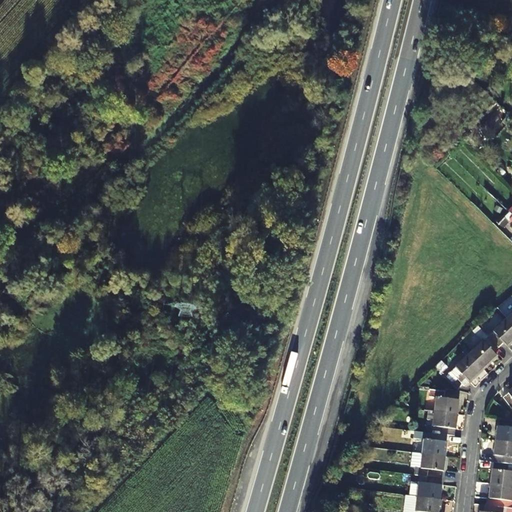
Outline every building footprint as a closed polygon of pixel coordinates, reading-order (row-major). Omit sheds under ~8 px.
[(507,39),(511,34),(511,26),(509,24),(501,33),(507,39)] [(505,317),(511,311),(504,302),(497,308),(505,317)] [(496,331),(492,328),(487,333),(490,336),(500,347),(505,342),(508,345),(511,341),(511,322),(509,319),(496,331)] [(471,354),(484,367),(498,355),(495,352),(500,347),(490,336),(487,333),(479,325),(475,328),(474,330),(484,341),(471,354)] [(449,377),(464,387),(484,367),(471,354),(453,371),(451,370),(446,375),(449,377)] [(446,397),(438,397),(436,411),(459,414),(461,392),(447,391),(446,397)] [(449,435),(456,435),(459,414),(436,411),(429,411),(427,432),(449,435)] [(511,441),(511,419),(500,418),(498,440),(511,441)] [(413,438),(426,440),(424,453),(446,456),(449,435),(427,432),(414,431),(413,438)] [(511,441),(498,440),(495,462),(511,463),(511,441)] [(421,475),(444,477),(446,456),(424,453),(413,452),(412,466),(416,467),(416,474),(421,475)] [(511,463),(495,462),(493,483),(511,485),(511,463)] [(444,477),(421,475),(419,497),(441,499),(444,477)] [(511,485),(493,483),(490,505),(511,507),(511,485)] [(439,511),(441,499),(419,497),(409,495),(408,507),(411,507),(410,511),(439,511)]
